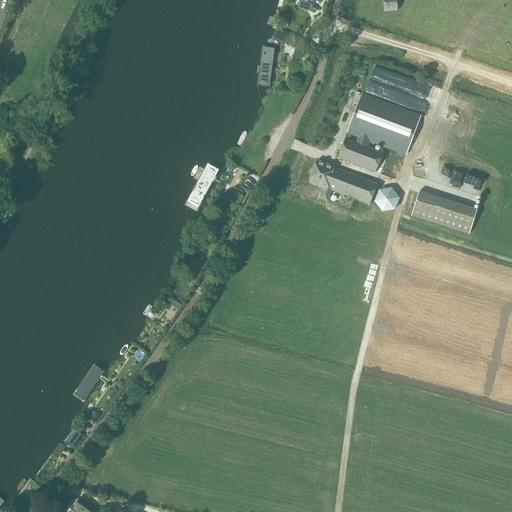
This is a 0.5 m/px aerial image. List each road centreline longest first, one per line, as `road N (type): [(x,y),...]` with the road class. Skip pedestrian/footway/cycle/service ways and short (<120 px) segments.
road 1 (unclassified): [(33,511),(195,295),(296,117),(337,0)]
road 2 (track): [(470,24),(424,152),(433,166),(426,184),(406,188),(392,234),(358,367),(338,511)]
road 3 (track): [(330,25),(511,84)]
road 4 (track): [(406,188),(283,141)]
